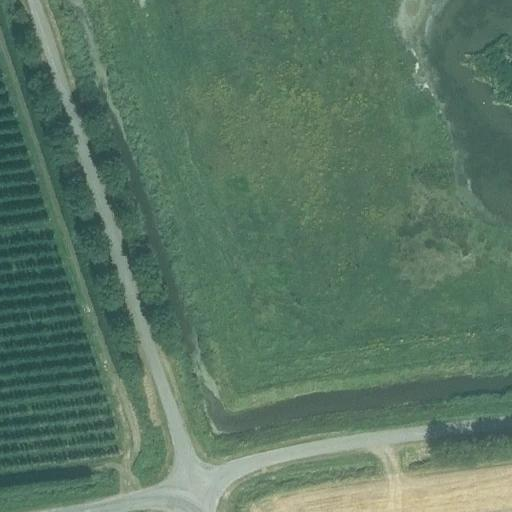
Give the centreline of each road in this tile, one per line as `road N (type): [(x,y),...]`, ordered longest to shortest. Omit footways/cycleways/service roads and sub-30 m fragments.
road 1 (unclassified): [(188,483),(35,0)]
road 2 (unclassified): [(188,483),(327,443),(511,420)]
